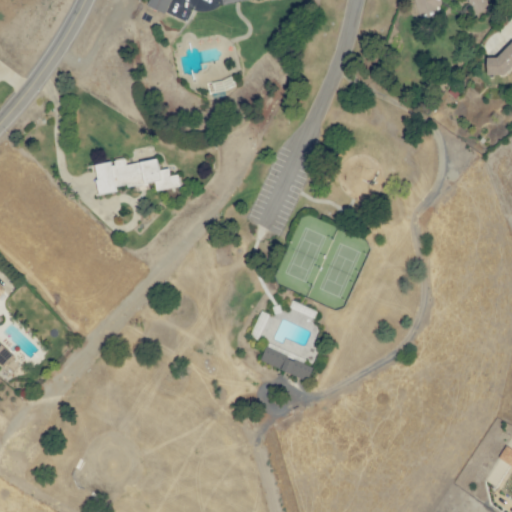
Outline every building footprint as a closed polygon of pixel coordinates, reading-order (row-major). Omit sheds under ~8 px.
[(148,0),(147,5),(164,14),(170,0),(148,0)] [(413,0),(418,15),(438,9),(441,0),(413,0)] [(511,42),(497,57),(487,57),(487,74),(505,74),(511,67),(511,42)] [(98,194),(117,192),(116,188),(155,182),(156,190),(180,187),(178,174),(170,175),(169,168),(159,169),(158,159),(126,163),(125,158),(112,160),(112,161),(94,164),(98,194)] [(260,360),(307,382),(313,368),(267,346),(260,360)] [(511,465),(511,449),(506,446),(499,458),(511,465)]
